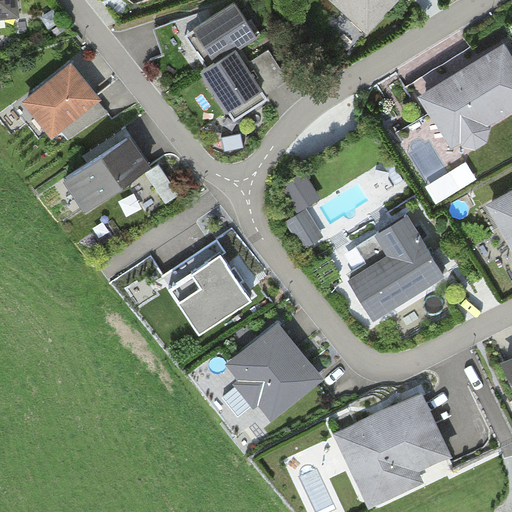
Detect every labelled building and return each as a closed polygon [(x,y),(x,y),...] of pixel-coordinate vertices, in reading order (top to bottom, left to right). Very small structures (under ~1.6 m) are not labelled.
[(21,0),(0,0),(0,18),(23,17),(21,0)] [(336,0),(376,38),(412,0),(336,0)] [(236,3),(194,29),(214,61),(256,36),(236,3)] [(511,61),(501,44),(415,96),(451,153),(511,115),(511,61)] [(234,52),(201,74),(226,112),(259,90),(234,52)] [(65,62),(25,97),(57,133),(97,99),(65,62)] [(121,138),(60,180),(79,208),(141,165),(121,138)] [(428,185),(438,201),(477,177),(467,160),(428,185)] [(511,188),(484,202),(511,259),(511,188)] [(309,209),(288,221),(305,249),(326,236),(309,209)] [(374,318),(443,275),(406,216),(375,237),(387,256),(349,279),(374,318)] [(251,286),(220,243),(170,278),(201,322),(251,286)] [(277,325),(222,366),(268,428),(323,388),(277,325)] [(511,358),(503,363),(511,379),(511,358)] [(414,393),(329,435),(367,511),(379,511),(455,474),(414,393)]
